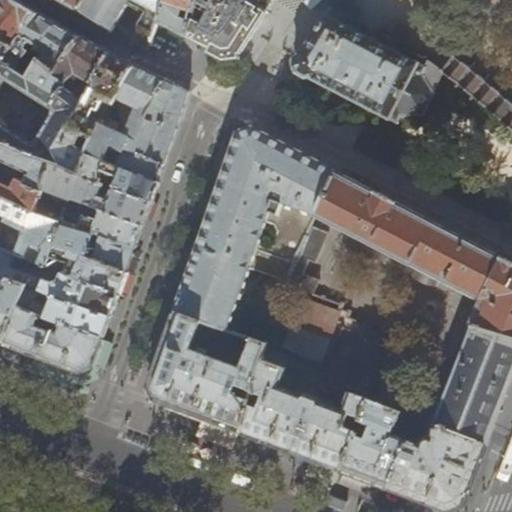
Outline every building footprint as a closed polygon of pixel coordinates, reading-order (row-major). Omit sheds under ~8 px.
[(56,73),(81,37),(48,17),(19,0),(0,0),(0,41),(14,49),(1,62),(29,79),(39,61),(56,73)] [(67,5),(78,12),(85,0),(66,0),(64,3),(67,5)] [(166,0),(85,0),(78,12),(89,18),(113,33),(143,48),(148,51),(158,22),(166,0)] [(166,0),(158,22),(172,29),(188,38),(199,1),(199,0),(166,0)] [(199,0),(199,1),(188,38),(205,47),(223,56),(241,55),(266,15),(270,9),(251,0),(228,0),(228,2),(220,0),(199,0)] [(220,0),(228,2),(228,0),(251,0),(270,9),(275,0),(220,0)] [(426,69),(339,25),(344,17),(330,8),(309,40),(296,61),(298,71),(306,77),(307,75),(399,123),(402,116),(422,115),(443,73),(442,72),(428,65),(426,69)] [(89,93),(111,53),(84,39),(81,37),(56,73),(54,76),(66,82),(70,80),(89,93)] [(14,49),(0,41),(0,141),(53,162),(81,174),(85,153),(84,152),(86,150),(77,146),(80,137),(91,140),(94,135),(71,126),(89,93),(70,80),(66,82),(54,76),(56,73),(39,61),(29,79),(1,62),(14,49)] [(89,93),(71,126),(94,135),(99,125),(103,127),(107,119),(118,99),(134,66),(117,56),(111,53),(89,93)] [(511,104),(453,55),(443,71),(454,78),(475,96),(494,110),(511,127),(511,104)] [(85,153),(159,184),(163,172),(186,102),(189,94),(175,87),(163,82),(138,68),(134,66),(118,99),(137,108),(126,135),(117,131),(120,125),(107,119),(103,127),(99,125),(94,135),(91,140),(86,150),(84,152),(85,153)] [(318,213),(336,171),(326,166),(288,146),(252,127),(238,133),(231,152),(227,165),(206,221),(198,247),(250,265),(289,278),(295,262),(256,248),(274,199),(317,216),(318,213)] [(44,188),(53,162),(0,141),(0,169),(3,171),(6,162),(29,172),(26,181),(44,188)] [(81,174),(151,202),(157,187),(159,184),(85,153),(81,174)] [(101,209),(142,225),(144,221),(151,202),(81,174),(53,162),(44,188),(35,210),(62,222),(63,221),(71,198),(83,203),(89,205),(101,209)] [(0,194),(35,210),(44,188),(26,181),(18,178),(13,188),(0,182),(0,177),(3,178),(5,172),(3,171),(0,169),(0,194)] [(440,409),(369,383),(362,398),(368,401),(416,418),(435,426),(486,444),(504,397),(505,393),(511,375),(511,263),(494,254),(404,207),(371,189),(360,184),(342,174),(336,171),(318,213),(486,298),(471,336),(460,361),(440,409)] [(15,255),(17,256),(46,268),(55,246),(53,244),(62,222),(35,210),(0,194),(0,237),(4,229),(0,226),(0,212),(2,213),(0,216),(1,219),(26,230),(15,255)] [(55,246),(126,274),(126,273),(137,239),(140,231),(142,225),(101,209),(97,221),(96,220),(93,219),(89,219),(87,219),(85,221),(89,205),(83,203),(71,198),(63,221),(62,222),(53,244),(55,246)] [(289,278),(288,282),(310,293),(317,279),(302,271),(308,258),(315,262),(330,232),(312,225),(299,252),(295,262),(289,278)] [(66,274),(119,295),(125,278),(126,274),(55,246),(46,268),(48,268),(66,274)] [(227,330),(250,265),(198,247),(186,280),(175,312),(202,321),(227,330)] [(14,267),(17,256),(15,255),(0,248),(0,276),(8,279),(26,285),(55,296),(110,317),(111,318),(113,312),(119,295),(66,274),(48,268),(47,273),(28,266),(26,271),(14,267)] [(0,341),(4,343),(18,306),(26,285),(8,279),(4,293),(0,291),(0,341)] [(63,325),(102,339),(103,335),(110,317),(55,296),(26,285),(18,306),(47,319),(63,325)] [(338,312),(304,298),(286,349),(319,363),(338,312)] [(36,355),(76,370),(79,372),(93,365),(96,355),(102,339),(63,325),(60,335),(44,330),(47,319),(18,306),(4,343),(26,352),(36,355)] [(155,400),(197,416),(241,433),(262,360),(264,353),(267,345),(247,337),(245,344),(250,345),(241,368),(208,356),(209,351),(203,349),(201,353),(192,349),(202,321),(175,312),(174,316),(156,365),(149,386),(155,400)] [(0,356),(21,364),(26,352),(4,343),(0,352),(0,356)] [(287,362),(264,353),(262,360),(284,369),(287,362)] [(72,383),(76,370),(36,355),(31,368),(72,383)] [(311,459),(340,470),(341,471),(368,401),(362,398),(331,386),(330,392),(339,395),(335,407),(325,404),(326,400),(301,390),(299,394),(280,387),(287,369),(284,369),(262,360),(241,433),(290,451),(311,459)] [(416,418),(368,401),(341,471),(382,486),(388,488),(410,435),(416,418)] [(482,455),(486,444),(435,426),(431,438),(429,437),(426,437),(424,438),(423,439),(422,440),(410,435),(388,488),(406,495),(448,511),(462,505),(482,455)] [(336,484),(340,470),(311,459),(306,471),(336,484)]
